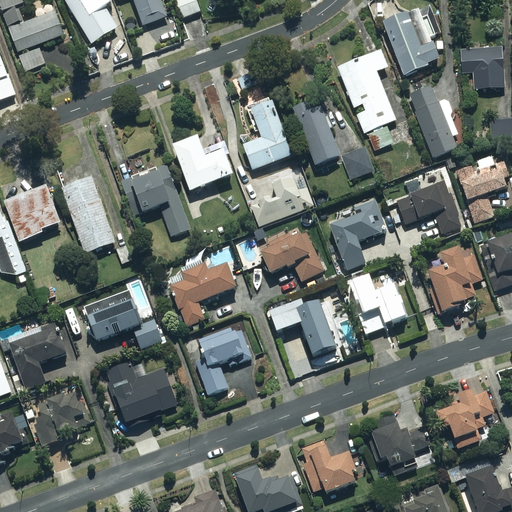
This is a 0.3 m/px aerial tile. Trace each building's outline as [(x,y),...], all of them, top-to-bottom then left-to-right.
[(25,4),(23,0),(0,0),(0,1),(20,55),(68,37),(60,14),(27,26),(19,6),(25,4)] [(94,45),(119,29),(101,0),(66,0),(68,4),(94,45)] [(163,0),(136,0),(146,27),(170,19),(163,0)] [(198,0),(179,0),(186,20),(204,14),(198,0)] [(436,45),(423,50),(410,16),(386,26),(406,77),(430,68),(429,65),(442,60),(436,45)] [(0,101),(17,96),(0,49),(0,101)] [(476,92),(508,90),(505,50),(463,52),(465,76),(475,76),(476,92)] [(399,122),(379,74),(391,69),(384,52),(340,69),(357,109),(365,106),(368,113),(359,117),(367,135),(399,122)] [(263,84),(258,72),(237,80),(242,92),(263,84)] [(458,150),(433,88),(411,97),(436,159),(458,150)] [(265,141),(246,147),(255,171),(295,157),(276,103),(254,111),(265,141)] [(326,113),(315,117),(311,106),(296,111),(318,168),(344,159),(326,113)] [(511,123),(494,123),(494,138),(511,138),(511,123)] [(228,153),(209,160),(201,139),(176,148),(193,193),(237,177),(228,153)] [(367,147),(347,154),(356,181),(376,174),(367,147)] [(498,218),(490,197),(510,190),(507,179),(511,178),(506,163),(478,173),(476,168),(459,173),(477,225),(498,218)] [(146,215),(162,209),(173,238),(193,231),(169,166),(123,183),(132,208),(143,205),(146,215)] [(435,172),(420,181),(425,189),(440,180),(435,172)] [(118,245),(96,181),(66,191),(88,255),(118,245)] [(275,189),(279,200),(254,210),(260,227),(302,212),(298,200),(303,198),(297,181),(275,189)] [(427,189),(428,192),(399,202),(407,225),(436,215),(443,236),(463,229),(447,182),(427,189)] [(46,236),(45,233),(65,225),(51,190),(8,206),(23,245),(46,236)] [(359,219),(332,228),(348,271),(369,264),(362,243),(388,234),(377,202),(356,209),(359,219)] [(0,264),(6,282),(30,273),(12,223),(8,225),(0,203),(0,264)] [(309,234),(294,241),(292,235),(271,244),(274,250),(265,255),(275,277),(295,267),(303,283),(327,273),(309,234)] [(511,238),(482,249),(498,293),(511,287),(511,238)] [(127,247),(118,251),(125,266),(134,262),(127,247)] [(439,299),(441,298),(446,313),(471,305),(470,300),(478,297),(474,286),(485,282),(476,257),(466,260),(462,249),(443,256),(447,268),(430,273),(439,299)] [(185,275),(187,282),(172,287),(181,312),(183,311),(190,330),(208,323),(202,305),(240,291),(231,267),(212,273),(209,266),(185,275)] [(356,285),(374,333),(410,320),(398,289),(380,296),(373,278),(356,285)] [(324,304),(309,309),(306,302),(272,314),(280,334),(304,325),(316,358),(341,349),(324,304)] [(137,303),(91,320),(100,344),(146,327),(137,303)] [(60,330),(12,346),(27,390),(49,382),(43,366),(69,357),(60,330)] [(233,330),(201,342),(207,359),(197,363),(210,397),(230,389),(221,365),(238,359),(240,364),(254,359),(244,332),(235,335),(233,330)] [(0,397),(15,392),(0,354),(0,397)] [(113,384),(109,385),(115,401),(120,399),(130,425),(180,407),(166,370),(138,380),(132,364),(109,373),(113,384)] [(40,425),(36,426),(44,449),(62,443),(60,438),(94,427),(81,392),(40,407),(45,419),(38,421),(40,425)] [(488,392),(477,396),(475,392),(460,398),(462,401),(453,404),(455,409),(439,414),(446,432),(454,429),(461,449),(483,441),(476,421),(496,414),(488,392)] [(20,432),(14,414),(3,418),(4,421),(0,421),(0,466),(6,464),(3,455),(31,445),(26,430),(20,432)] [(390,459),(393,468),(420,459),(417,450),(433,444),(427,429),(412,434),(410,429),(402,432),(396,416),(377,423),(380,433),(369,437),(372,447),(370,448),(376,463),(390,459)] [(358,471),(352,453),(333,460),(326,442),(303,450),(308,464),(306,465),(316,493),(327,489),(329,495),(358,484),(354,472),(358,471)] [(280,482),(278,477),(266,482),(260,465),(235,474),(250,511),(258,511),(265,509),(266,511),(282,511),(302,504),(291,477),(280,482)] [(511,511),(511,488),(503,491),(495,467),(468,477),(480,511),(505,511),(509,509),(510,511),(511,511)] [(425,498),(401,507),(403,511),(450,511),(441,486),(423,493),(425,498)] [(196,498),(199,507),(183,511),(226,511),(222,499),(221,500),(217,491),(196,498)]
